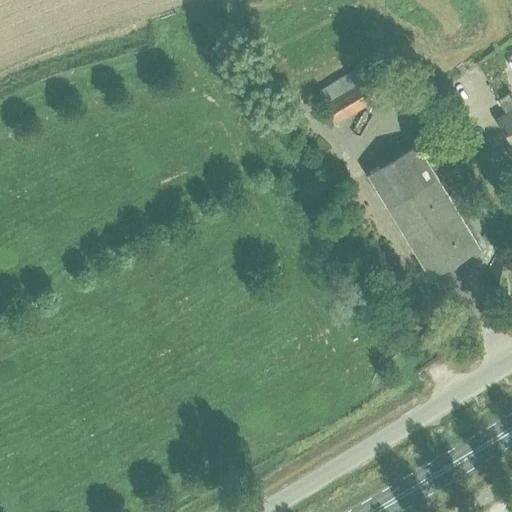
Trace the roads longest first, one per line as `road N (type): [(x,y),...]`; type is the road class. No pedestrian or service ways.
road 1 (unclassified): [(262,511),(511,361)]
road 2 (primary): [(373,511),(511,429)]
